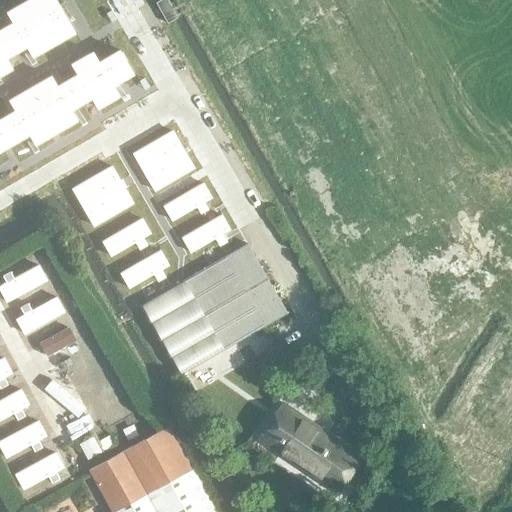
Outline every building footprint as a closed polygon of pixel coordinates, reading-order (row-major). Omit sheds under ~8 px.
[(0,74),(13,67),(7,57),(26,45),(32,56),(75,31),(70,23),(57,0),(30,0),(8,13),(14,24),(0,31),(0,74)] [(425,336),(485,305),(324,0),(194,0),(401,391),(443,370),(425,336)] [(16,112),(0,121),(0,150),(29,133),(35,144),(78,119),(72,109),(91,97),(97,108),(119,95),(113,85),(134,72),(121,51),(100,63),(94,53),(72,65),(79,76),(59,87),(53,77),(10,101),(16,112)] [(141,306),(181,374),(286,313),(247,244),(141,306)] [(336,489),(337,488),(339,489),(360,457),(325,434),(323,438),(304,425),(307,421),(281,405),(259,438),(281,453),(284,449),(297,458),(295,462),(336,489)] [(88,469),(108,505),(189,461),(169,425),(88,469)] [(89,511),(77,490),(45,507),(47,511),(213,511),(195,479),(184,486),(189,496),(161,511),(89,511)]
